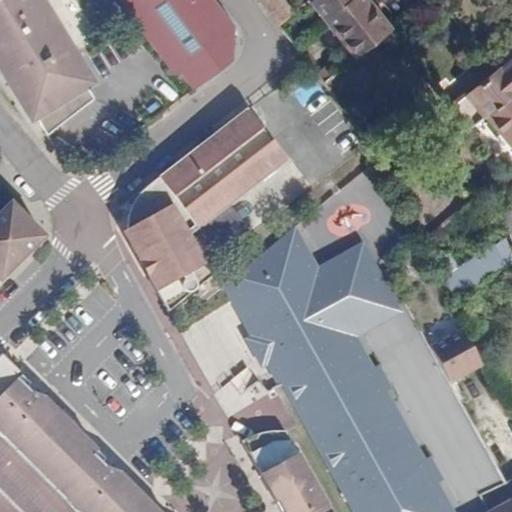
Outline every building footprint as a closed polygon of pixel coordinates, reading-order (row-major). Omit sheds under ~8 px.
[(89,90),(72,64),(63,50),(68,46),(38,0),(0,0),(0,73),(7,87),(16,93),(22,99),(27,108),(33,118),(36,124),(40,128),(89,90)] [(72,0),(83,17),(107,0),(124,0),(177,75),(181,73),(195,91),(238,55),(238,21),(222,0),(72,0)] [(262,0),(277,24),(296,13),(288,0),(262,0)] [(393,31),(396,28),(372,0),(312,0),(360,58),(393,31)] [(393,31),(398,38),(410,28),(405,21),(396,28),(393,31)] [(76,59),(68,46),(63,50),(72,64),(76,59)] [(511,60),(453,107),(473,131),(487,120),(511,101),(511,60)] [(511,101),(487,120),(511,150),(511,101)] [(137,191),(135,197),(250,109),(245,103),(137,191)] [(287,154),(250,109),(135,197),(129,215),(128,220),(127,239),(133,247),(134,250),(138,248),(145,259),(141,262),(144,268),(150,280),(155,278),(160,288),(156,291),(167,311),(218,269),(189,233),(198,226),(227,203),(287,154)] [(0,280),(0,279),(0,268),(5,263),(12,269),(16,265),(29,250),(35,241),(39,233),(6,200),(0,205),(0,280)] [(227,203),(198,226),(223,255),(250,233),(227,203)] [(457,511),(442,480),(446,478),(428,442),(422,444),(391,390),(395,389),(375,351),(371,353),(360,337),(407,311),(366,242),(322,266),(300,226),(219,277),(250,334),(247,338),(264,367),(270,366),(281,386),(284,385),(354,511),(457,511)] [(449,255),(432,263),(450,302),(505,267),(509,268),(504,239),(493,246),(458,272),(449,255)] [(0,279),(0,280),(12,269),(5,263),(0,268),(0,279)] [(488,367),(470,331),(435,349),(453,385),(488,367)] [(99,449),(47,396),(42,400),(27,385),(21,390),(14,383),(24,373),(18,367),(13,366),(2,365),(0,365),(0,511),(95,511),(131,482),(122,472),(117,476),(101,461),(96,466),(89,459),(99,449)] [(47,396),(24,373),(14,383),(21,390),(27,385),(42,400),(47,396)] [(286,511),(319,511),(329,507),(284,427),(241,437),(274,496),(276,494),(286,511)] [(122,472),(99,449),(89,459),(96,466),(101,461),(117,476),(122,472)] [(95,511),(125,511),(144,495),(131,482),(95,511)] [(143,511),(153,503),(144,495),(125,511),(143,511)] [(511,511),(511,502),(494,511),(511,511)] [(161,511),(153,503),(143,511),(161,511)]
